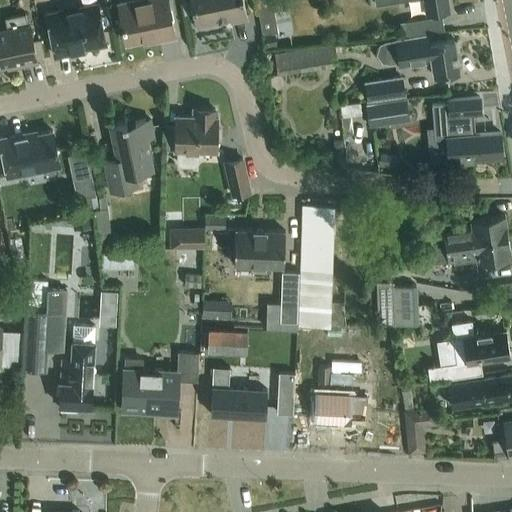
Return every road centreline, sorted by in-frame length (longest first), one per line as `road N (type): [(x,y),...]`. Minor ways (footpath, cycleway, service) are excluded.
road 1 (residential): [(0,103),(210,67),(242,89),(256,153),(282,175),(385,188),(511,186)]
road 2 (residential): [(150,468),(511,476)]
road 3 (residential): [(0,458),(150,468)]
